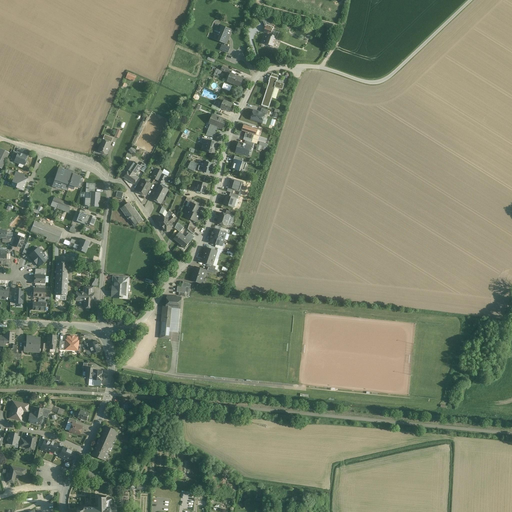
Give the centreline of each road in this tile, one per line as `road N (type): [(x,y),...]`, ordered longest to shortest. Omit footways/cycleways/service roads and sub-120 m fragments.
road 1 (residential): [(182,269),(207,228),(228,134),(258,74),(316,66),(383,79),(472,0)]
road 2 (residential): [(96,330),(108,176)]
road 3 (residential): [(108,176),(133,195),(182,269)]
